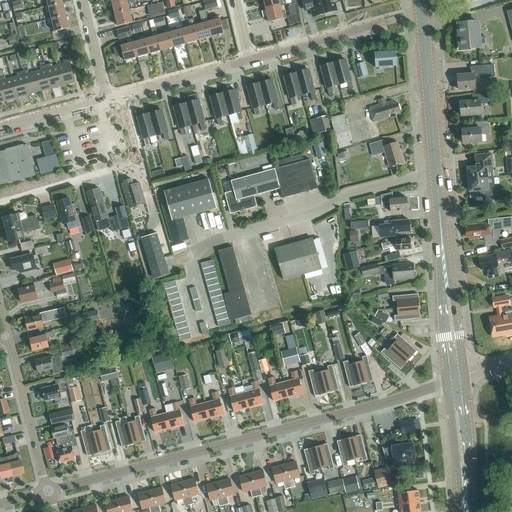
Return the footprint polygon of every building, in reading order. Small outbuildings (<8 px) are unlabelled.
[(128,5),(127,0),(114,0),(112,1),(115,13),(132,9),(131,4),(128,5)] [(168,9),(175,7),(173,0),(170,0),(166,1),(168,9)] [(216,6),(214,0),(204,3),(206,9),(216,6)] [(263,0),(266,10),(281,6),(284,6),(282,0),(279,1),(279,0),(263,0)] [(325,13),(321,0),(302,0),(303,3),(309,1),(313,16),(325,13)] [(336,9),(333,0),(321,0),(325,13),(336,9)] [(14,11),(22,9),(20,1),(12,3),(12,4),(14,11)] [(165,13),(164,7),(162,2),(153,5),(155,16),(165,13)] [(66,15),(63,3),(46,7),(47,12),(50,12),(51,19),(49,19),(49,20),(66,15)] [(290,16),(299,14),(297,5),(288,7),(290,16)] [(281,6),(266,10),(269,22),(287,18),(285,13),(282,13),(281,6)] [(132,9),(115,13),(118,26),(135,22),(134,16),(131,17),(129,10),(132,9)] [(168,11),(170,16),(171,19),(179,17),(177,9),(168,11)] [(207,22),(204,10),(199,11),(202,23),(195,25),(199,40),(211,37),(207,22)] [(290,16),(287,16),(289,24),(301,21),(299,14),(290,16)] [(69,28),(66,15),(49,20),(50,25),(53,24),(54,31),(69,28)] [(219,16),(218,16),(214,17),(214,20),(207,22),(211,37),(224,33),(219,16)] [(159,18),(154,20),(156,26),(165,23),(163,17),(159,18)] [(479,37),(478,22),(469,23),(467,21),(463,22),(461,23),(458,24),(459,39),(458,40),(458,44),(460,46),(460,48),(463,48),(465,50),(469,49),(470,48),(480,47),(480,46),(486,45),(487,44),(487,38),(485,37),(479,37)] [(195,25),(194,23),(182,26),(183,29),(187,43),(199,40),(195,25)] [(132,26),(134,32),(142,30),(140,24),(136,25),(132,26)] [(183,29),(182,26),(177,28),(177,27),(170,29),(170,30),(171,32),(170,32),(174,47),(187,43),(183,29)] [(131,36),(129,27),(116,30),(119,40),(131,36)] [(170,32),(171,32),(170,30),(165,31),(165,34),(158,35),(158,36),(162,50),(174,47),(170,32)] [(158,36),(158,35),(158,33),(153,34),(152,34),(153,37),(146,39),(150,54),(162,50),(158,36)] [(17,42),(15,35),(8,37),(10,44),(17,42)] [(146,39),(145,36),(140,38),(141,40),(134,42),(133,42),(137,57),(150,54),(146,39)] [(133,42),(134,42),(133,40),(128,41),(128,44),(113,48),(114,48),(115,54),(119,56),(123,55),(125,60),(137,57),(133,42)] [(396,66),(396,56),(393,56),(393,50),(375,52),(377,68),(396,66)] [(64,64),(58,65),(63,85),(75,82),(69,59),(63,60),(64,64)] [(352,81),(346,60),(333,63),(339,84),(347,82),(349,90),(353,89),(351,81),(352,81)] [(63,85),(58,65),(52,67),(51,64),(50,64),(50,61),(49,61),(45,62),(46,65),(45,65),(52,88),(63,85)] [(339,84),(333,63),(321,67),(326,88),(327,87),(329,95),(333,94),(331,86),(339,84)] [(367,75),(364,63),(356,65),(360,77),(367,75)] [(494,64),(483,66),(470,67),(471,74),(458,75),(459,90),(475,88),(474,78),(485,77),(495,76),(494,64)] [(52,88),(45,65),(40,67),(41,70),(35,72),(40,91),(52,88)] [(40,91),(35,72),(29,73),(28,70),(22,71),(28,95),(40,91)] [(315,91),(309,70),(296,73),(302,94),(310,92),(312,100),(316,99),(314,91),(315,91)] [(28,95),(22,71),(16,73),(17,76),(12,78),(17,98),(28,95)] [(302,94),(296,73),(284,77),(290,98),(292,105),(296,104),(294,96),(302,94)] [(17,98),(12,78),(6,80),(5,76),(3,77),(0,77),(0,81),(5,101),(17,98)] [(278,101),(272,80),(260,84),(265,104),(273,102),(275,110),(280,109),(278,101)] [(265,104),(260,84),(247,87),(253,108),(255,115),(260,114),(258,107),(265,104)] [(241,111),(236,90),(223,94),(229,115),(237,112),(239,120),(243,119),(241,111)] [(480,104),(488,104),(487,93),(472,95),(473,101),(460,102),(461,116),(481,114),(480,104)] [(229,115),(223,94),(211,97),(216,118),(217,118),(219,126),(223,124),(221,117),(229,115)] [(394,104),(393,101),(386,103),(384,98),(378,100),(379,104),(369,107),(373,121),(389,117),(389,114),(400,111),(397,103),(394,104)] [(205,121),(199,100),(186,104),(192,125),(200,122),(202,130),(206,129),(204,121),(205,121)] [(192,125),(186,104),(174,107),(180,128),(182,136),(186,135),(184,127),(192,125)] [(168,131),(162,111),(150,114),(155,135),(163,133),(165,140),(170,139),(167,131),(168,131)] [(155,135),(150,114),(137,117),(143,138),(145,146),(150,145),(148,137),(155,135)] [(353,145),(344,114),(330,118),(339,148),(353,145)] [(331,131),(327,115),(309,120),(314,137),(322,135),(321,133),(331,131)] [(481,134),(489,134),(488,121),(475,122),(476,128),(462,129),(464,143),(482,142),(481,134)] [(296,141),(292,128),(285,129),(289,143),(296,141)] [(308,130),(299,132),(301,141),(310,138),(308,130)] [(253,134),(236,139),(241,159),(258,155),(253,134)] [(323,144),(328,143),(327,138),(318,140),(319,143),(314,144),(317,158),(326,156),(323,144)] [(389,167),(404,163),(398,142),(385,146),(384,140),(369,144),(373,156),(385,152),(389,167)] [(0,184),(35,175),(27,144),(0,151),(0,184)] [(362,144),(350,148),(352,154),(364,150),(362,144)] [(347,151),(338,154),(339,159),(349,156),(347,151)] [(494,177),(492,160),(492,153),(479,155),(479,161),(480,167),(468,168),(468,169),(466,169),(466,172),(467,175),(469,177),(469,180),(494,177)] [(56,154),(37,159),(41,174),(60,169),(56,154)] [(193,157),(195,164),(202,162),(200,155),(193,157)] [(192,169),(188,156),(182,158),(185,171),(186,171),(186,172),(192,171),(192,169)] [(212,157),(203,159),(204,165),(213,163),(212,157)] [(181,158),(175,160),(177,168),(183,166),(181,158)] [(318,189),(310,159),(275,169),(280,188),(283,198),(318,189)] [(166,176),(164,169),(157,171),(160,178),(166,176)] [(254,196),(280,188),(275,169),(231,181),(234,191),(225,194),(231,213),(257,206),(254,196)] [(495,195),(494,177),(469,180),(469,182),(467,184),(468,186),(468,190),(470,190),(470,191),(482,190),(482,196),(483,203),(496,199),(495,195)] [(137,192),(135,187),(134,187),(131,179),(123,181),(124,184),(122,184),(129,208),(146,203),(142,191),(137,192)] [(181,218),(217,208),(209,179),(164,191),(168,205),(163,207),(173,243),(187,239),(186,237),(187,235),(187,234),(186,232),(185,230),(184,229),(183,228),(185,227),(183,221),(181,221),(180,219),(181,218)] [(112,232),(122,229),(119,219),(118,215),(108,218),(106,211),(99,188),(87,192),(94,215),(99,231),(111,227),(112,232)] [(381,195),(382,207),(390,206),(391,213),(408,211),(407,198),(393,199),(392,193),(381,195)] [(74,216),(69,198),(56,201),(63,224),(67,223),(69,229),(80,226),(77,215),(74,216)] [(45,219),(56,217),(53,204),(42,207),(45,219)] [(119,219),(122,229),(128,227),(125,217),(127,217),(124,205),(115,208),(118,215),(119,219)] [(23,213),(19,214),(3,217),(6,230),(38,222),(36,216),(28,217),(28,219),(27,215),(23,213)] [(86,233),(95,231),(90,215),(81,218),(86,233)] [(497,241),(501,229),(511,228),(511,219),(511,218),(488,220),(489,223),(468,225),(468,228),(465,228),(466,237),(469,237),(469,239),(484,238),(484,240),(486,242),(488,244),(491,244),(493,244),(495,243),(497,241)] [(369,227),(368,220),(350,222),(351,229),(369,227)] [(393,221),(393,223),(379,225),(380,238),(395,237),(395,233),(410,231),(409,220),(393,221)] [(39,229),(38,222),(6,230),(7,234),(5,235),(7,242),(9,242),(25,238),(23,232),(39,229)] [(154,279),(169,274),(157,233),(141,238),(154,279)] [(503,249),(511,246),(511,237),(501,241),(503,249)] [(313,238),(294,244),(302,274),(322,269),(313,238)] [(395,240),(386,242),(382,243),(383,250),(388,249),(387,246),(395,244),(396,250),(412,249),(410,238),(395,240)] [(34,248),(32,240),(20,243),(22,251),(34,248)] [(66,242),(69,251),(75,249),(72,240),(66,242)] [(302,274),(294,244),(275,249),(283,280),(302,274)] [(48,253),(47,246),(34,249),(36,256),(48,253)] [(233,247),(218,251),(229,288),(243,284),(233,247)] [(511,257),(511,254),(511,249),(494,253),(495,255),(479,258),(481,270),(487,269),(489,278),(499,276),(497,267),(498,266),(497,260),(511,257)] [(354,251),(344,253),(348,269),(358,267),(354,251)] [(389,254),(391,260),(403,257),(402,251),(389,254)] [(26,256),(11,259),(14,270),(19,269),(20,273),(37,269),(33,255),(26,257),(26,256)] [(54,264),(57,275),(73,270),(70,259),(54,264)] [(213,260),(201,263),(203,269),(214,266),(213,260)] [(393,267),(384,268),(384,266),(378,267),(377,263),(361,268),(363,276),(375,273),(375,275),(384,274),(385,283),(387,285),(393,284),(395,282),(395,279),(414,278),(413,264),(392,266),(393,267)] [(214,266),(203,269),(204,275),(216,272),(214,266)] [(216,272),(204,275),(206,281),(217,277),(216,272)] [(67,281),(74,279),(73,274),(62,277),(63,280),(61,281),(60,278),(53,280),(53,283),(49,284),(52,293),(57,292),(58,295),(69,293),(67,281)] [(217,277),(206,281),(207,286),(219,283),(217,277)] [(175,280),(164,283),(165,289),(177,286),(175,280)] [(34,286),(18,290),(21,302),(38,298),(36,292),(44,290),(42,281),(34,283),(34,286)] [(219,283),(207,286),(209,292),(221,289),(219,283)] [(252,315),(243,284),(229,288),(230,292),(224,294),(231,321),(235,320),(236,324),(253,319),(252,315)] [(177,286),(165,289),(167,295),(179,292),(177,286)] [(196,287),(190,289),(193,300),(199,299),(196,287)] [(221,289),(209,292),(211,298),(222,295),(221,289)] [(332,298),(340,298),(338,289),(331,291),(332,298)] [(361,295),(360,289),(352,291),(353,297),(361,295)] [(389,297),(387,290),(377,292),(378,299),(389,297)] [(179,292),(167,295),(169,301),(180,298),(179,292)] [(397,301),(397,308),(419,306),(418,294),(392,296),(393,301),(397,301)] [(222,295),(211,298),(212,304),(224,300),(222,295)] [(511,336),(511,310),(508,312),(507,305),(509,305),(508,296),(493,298),(494,307),(497,307),(498,316),(490,317),(493,337),(508,334),(508,337),(511,336)] [(180,298),(169,301),(170,307),(182,303),(180,298)] [(199,299),(193,300),(196,312),(202,310),(199,299)] [(224,300),(212,304),(214,309),(225,306),(224,300)] [(182,303),(170,307),(172,312),(183,309),(182,303)] [(225,306),(214,309),(215,315),(227,312),(225,306)] [(421,318),(419,306),(397,308),(398,315),(394,316),(395,321),(421,318)] [(28,330),(44,327),(43,322),(66,317),(64,307),(40,313),(41,315),(25,319),(28,330)] [(183,309),(172,312),(173,318),(185,315),(183,309)] [(327,322),(324,310),(315,313),(318,325),(327,322)] [(390,316),(378,310),(375,316),(386,322),(390,316)] [(83,315),(85,323),(99,319),(97,311),(83,315)] [(227,312),(215,315),(217,321),(229,318),(227,312)] [(185,315),(173,318),(175,324),(187,321),(185,315)] [(381,326),(383,322),(373,317),(371,321),(381,326)] [(229,318),(217,321),(219,327),(230,324),(229,318)] [(304,318),(298,320),(299,327),(306,326),(304,318)] [(187,321),(175,324),(177,330),(188,327),(187,321)] [(205,322),(200,324),(203,335),(209,334),(205,322)] [(271,328),(273,334),(285,331),(283,325),(271,328)] [(188,327),(177,330),(178,336),(190,332),(188,327)] [(47,339),(54,337),(53,332),(45,333),(46,335),(30,339),(33,351),(49,347),(47,339)] [(190,332),(178,336),(180,341),(192,338),(190,332)] [(368,346),(359,333),(354,337),(362,350),(368,346)] [(397,340),(392,345),(409,360),(417,351),(397,334),(394,337),(397,340)] [(376,343),(371,339),(367,343),(372,347),(376,343)] [(344,358),(341,344),(333,346),(337,360),(344,358)] [(409,360),(392,345),(387,351),(384,348),(381,352),(401,369),(409,360)] [(63,357),(75,354),(73,347),(61,349),(63,357)] [(230,365),(226,348),(216,351),(220,367),(230,365)] [(300,362),(297,348),(281,352),(284,366),(300,362)] [(261,373),(255,352),(247,354),(253,375),(261,373)] [(173,366),(170,353),(152,358),(156,371),(173,366)] [(311,364),(308,354),(300,356),(302,366),(311,364)] [(54,374),(64,372),(60,356),(55,357),(55,356),(51,357),(50,357),(35,361),(38,372),(53,369),(54,374)] [(363,360),(356,362),(362,384),(373,381),(367,356),(362,357),(363,360)] [(269,371),(266,358),(258,360),(262,373),(269,371)] [(362,384),(356,362),(349,364),(348,361),(343,362),(350,387),(362,384)] [(328,370),(321,371),(327,393),(339,390),(332,365),(327,366),(328,370)] [(117,378),(115,367),(99,371),(102,382),(117,378)] [(327,393),(321,371),(314,373),(313,370),(308,371),(315,396),(327,393)] [(303,393),(299,378),(297,371),(291,372),(293,380),(284,382),(288,397),(303,393)] [(210,374),(204,376),(206,384),(212,382),(210,374)] [(79,375),(66,378),(68,388),(77,386),(81,385),(79,375)] [(186,375),(179,377),(182,389),(190,387),(186,375)] [(288,397),(284,382),(276,384),(274,377),(268,378),(270,386),(273,401),(288,397)] [(61,398),(67,397),(64,384),(66,383),(65,378),(55,380),(56,385),(42,389),(45,400),(61,396),(61,398)] [(259,389),(257,381),(251,383),(253,390),(245,393),(249,408),(263,404),(259,389)] [(162,397),(168,396),(165,383),(159,385),(162,397)] [(81,401),(77,386),(68,388),(71,403),(81,401)] [(249,408),(245,393),(236,395),(234,387),(228,389),(230,396),(230,397),(234,411),(249,408)] [(151,403),(147,388),(139,390),(142,406),(151,403)] [(214,401),(205,403),(209,418),(224,414),(220,399),(219,399),(217,392),(212,393),(214,401)] [(137,414),(143,412),(140,398),(134,400),(137,414)] [(209,418),(205,403),(196,405),(194,398),(188,399),(191,407),(190,407),(194,422),(209,418)] [(174,411),(165,414),(169,428),(184,425),(180,410),(178,402),(172,404),(174,411)] [(108,421),(105,408),(99,409),(103,422),(108,421)] [(169,428),(165,414),(157,416),(155,408),(149,410),(151,417),(155,432),(169,428)] [(60,416),(61,423),(74,420),(73,413),(60,416)] [(135,420),(128,422),(134,444),(146,441),(139,416),(134,417),(135,420)] [(413,422),(413,420),(399,424),(400,426),(401,429),(395,431),(397,439),(403,438),(403,435),(416,432),(413,422)] [(134,444),(128,422),(121,424),(120,421),(115,422),(122,447),(134,444)] [(74,430),(68,432),(66,424),(51,428),(54,439),(56,438),(68,435),(69,441),(69,440),(76,439),(74,430)] [(101,430),(93,431),(99,453),(111,450),(104,425),(100,426),(101,430)] [(99,453),(93,431),(86,433),(85,430),(81,431),(87,456),(99,453)] [(15,442),(14,435),(2,438),(3,444),(15,442)] [(73,446),(72,441),(70,441),(69,441),(68,435),(56,438),(59,450),(57,450),(60,463),(76,459),(72,447),(73,446)] [(361,435),(349,438),(354,459),(362,458),(362,461),(367,460),(361,435)] [(354,459),(349,438),(337,441),(344,466),(348,465),(347,461),(354,459)] [(328,443),(316,447),(321,468),(329,466),(329,470),(334,469),(328,443)] [(415,464),(413,444),(393,447),(383,448),(383,447),(382,447),(386,460),(387,460),(386,459),(394,458),(395,466),(415,464)] [(321,468),(316,447),(304,450),(310,475),(315,474),(314,470),(321,468)] [(14,454),(7,457),(12,476),(23,473),(20,460),(18,454),(17,455),(17,453),(14,454)] [(0,478),(12,476),(7,457),(0,458),(0,478)] [(296,461),(284,465),(290,488),(295,487),(293,479),(300,477),(296,461)] [(290,488),(284,465),(272,468),(276,483),(283,482),(285,489),(290,488)] [(393,484),(391,474),(385,475),(383,468),(374,470),(379,488),(393,484)] [(263,470),(251,473),(257,497),(262,495),(266,494),(266,486),(267,486),(263,470)] [(406,483),(413,482),(412,472),(405,473),(406,483)] [(257,497),(251,473),(239,476),(243,492),(250,490),(252,498),(257,497)] [(359,489),(356,476),(343,479),(346,492),(359,489)] [(324,478),(307,482),(308,484),(308,486),(310,493),(312,499),(319,497),(327,495),(329,495),(324,478)] [(373,478),(363,481),(365,489),(375,486),(373,478)] [(195,479),(183,482),(189,505),(201,502),(199,494),(195,479)] [(230,479),(218,482),(224,505),(229,504),(227,496),(234,494),(230,479)] [(344,490),(341,479),(327,482),(330,494),(344,490)] [(189,505),(183,482),(171,485),(175,500),(182,499),(184,506),(189,505)] [(224,505),(218,482),(206,485),(210,501),(217,499),(219,506),(224,505)] [(308,486),(308,484),(301,486),(303,495),(310,493),(308,486)] [(162,487),(150,490),(155,511),(160,511),(159,505),(166,503),(162,487)] [(155,511),(150,490),(138,493),(142,509),(149,507),(150,511),(155,511)] [(418,490),(398,493),(399,504),(420,501),(418,490)] [(287,509),(284,495),(276,497),(280,511),(287,509)] [(129,496),(117,499),(120,511),(131,511),(133,511),(129,496)] [(278,510),(275,498),(266,500),(268,511),(278,511),(278,510)] [(120,511),(117,499),(105,502),(107,511),(120,511)] [(421,511),(420,501),(399,504),(400,511),(421,511)]
